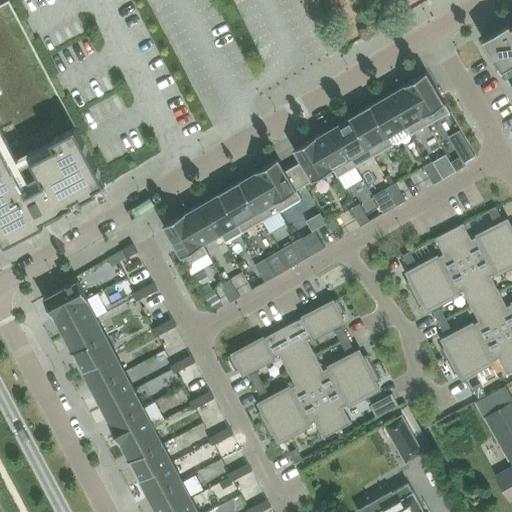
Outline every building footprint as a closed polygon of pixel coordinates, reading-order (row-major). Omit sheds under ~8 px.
[(0,241),(2,245),(44,223),(42,219),(107,185),(10,2),(9,0),(8,0),(0,4),(0,241)] [(511,22),(483,39),(483,40),(484,40),(502,71),(503,71),(503,70),(511,64),(511,22)] [(427,72),(405,84),(428,124),(450,112),(427,72)] [(428,125),(428,124),(405,84),(405,85),(388,95),(406,126),(405,126),(410,135),(428,124),(428,125)] [(389,135),(405,126),(406,126),(388,95),(371,105),(371,104),(370,105),(388,136),(389,135)] [(350,116),(373,156),(394,144),(389,135),(388,136),(370,105),(350,116)] [(350,117),(333,127),(356,166),(373,156),(350,116),(350,117)] [(337,177),(356,166),(333,127),(316,137),(316,136),(315,137),(333,168),(333,169),(337,177)] [(304,185),(333,169),(333,168),(315,137),(294,149),(301,161),(293,166),(304,185)] [(451,162),(456,171),(465,166),(460,156),(451,162)] [(304,185),(293,166),(286,170),(278,158),(257,171),(280,211),(302,198),(297,190),(304,185)] [(428,175),(438,170),(432,161),(428,164),(423,166),(428,175)] [(438,170),(428,175),(433,184),(443,179),(438,170)] [(280,211),(257,171),(256,171),(257,171),(240,181),(240,180),(239,181),(262,221),(279,211),(280,211)] [(389,174),(385,177),(391,185),(394,183),(389,174)] [(242,233),(262,221),(239,181),(220,192),(238,223),(237,224),(242,233)] [(391,197),(400,191),(395,183),(394,183),(391,185),(386,188),(391,197)] [(400,191),(391,197),(396,206),(405,200),(400,191)] [(220,234),(237,224),(238,223),(220,192),(219,193),(202,203),(220,234)] [(185,212),(184,213),(203,244),(220,234),(202,203),(185,213),(185,212)] [(355,217),(365,212),(360,203),(350,209),(355,217)] [(496,206),(488,210),(494,221),(502,217),(496,206)] [(365,212),(355,217),(361,226),(370,221),(365,212)] [(208,253),(203,244),(184,213),(163,225),(186,265),(208,253)] [(449,230),(467,265),(511,240),(511,224),(510,226),(507,220),(471,239),(465,227),(466,226),(464,223),(449,230)] [(412,293),(467,265),(449,230),(435,238),(437,242),(444,254),(408,272),(411,278),(406,281),(412,293)] [(297,251),(307,246),(302,237),(292,242),(297,251)] [(511,240),(467,265),(485,298),(499,291),(498,288),(497,288),(491,276),(511,264),(511,240)] [(133,243),(122,249),(122,250),(127,258),(137,252),(133,243)] [(307,246),(297,251),(303,260),(312,255),(307,246)] [(410,251),(403,255),(408,266),(416,262),(410,251)] [(260,273),(269,267),(264,259),(255,264),(260,273)] [(470,306),(485,298),(467,265),(412,293),(419,306),(424,303),(427,309),(463,290),(469,302),(469,303),(470,306)] [(269,267),(260,273),(265,282),(275,276),(269,267)] [(204,271),(196,275),(201,286),(210,281),(204,271)] [(43,297),(53,316),(88,298),(78,279),(43,297)] [(225,293),(234,288),(229,279),(220,284),(225,293)] [(153,282),(143,287),(147,295),(157,290),(153,282)] [(209,283),(200,288),(204,294),(213,289),(209,283)] [(143,287),(132,293),(136,301),(147,295),(143,287)] [(234,288),(225,293),(230,302),(239,297),(234,288)] [(485,298),(503,332),(511,326),(511,303),(507,306),(500,294),(501,294),(499,291),(485,298)] [(88,299),(88,298),(53,316),(54,317),(63,334),(97,316),(88,299)] [(297,319),(283,327),(301,362),(316,354),(314,351),(314,352),(307,339),(343,321),(340,315),(345,312),(338,298),(330,302),(331,302),(297,320),(297,319)] [(441,348),(448,361),(503,332),(485,298),(470,306),(472,309),(473,308),(479,320),(443,339),(446,345),(441,348)] [(433,312),(439,323),(446,319),(440,308),(433,312)] [(106,335),(97,316),(63,334),(72,351),(72,352),(106,335)] [(172,318),(162,324),(166,331),(176,326),(172,318)] [(452,330),(446,319),(439,323),(444,334),(452,330)] [(162,324),(151,329),(155,337),(166,331),(162,324)] [(511,326),(503,332),(511,349),(511,326)] [(285,366),(287,369),(301,362),(283,327),(268,335),(269,335),(236,352),(228,356),(236,370),(241,367),(244,373),(280,354),(286,366),(285,366)] [(340,341),(348,337),(342,327),(335,331),(340,341)] [(506,374),(511,370),(511,349),(503,332),(448,361),(454,373),(460,371),(463,376),(498,358),(505,370),(504,370),(506,374)] [(116,353),(106,335),(72,352),(82,370),(116,353)] [(348,337),(340,341),(346,352),(354,348),(348,337)] [(301,362),(319,396),(374,367),(367,354),(362,357),(359,351),(323,370),(317,358),(318,357),(316,354),(301,362)] [(125,371),(116,353),(82,370),(82,371),(83,371),(92,388),(125,371)] [(181,360),(185,367),(195,362),(191,354),(181,360)] [(185,367),(181,360),(170,365),(174,373),(185,367)] [(258,412),(264,424),(319,396),(301,362),(287,369),(289,373),(289,372),(295,384),(260,403),(263,409),(258,412)] [(319,396),(337,430),(352,422),(350,418),(349,419),(343,407),(378,388),(375,382),(381,379),(374,367),(319,396)] [(135,389),(125,371),(92,388),(101,406),(135,389)] [(249,375),(255,386),(262,382),(257,371),(249,375)] [(268,393),(262,382),(255,386),(261,397),(268,393)] [(480,383),(472,387),(478,398),(486,394),(480,383)] [(144,407),(135,389),(101,406),(110,423),(110,424),(110,425),(144,407)] [(210,390),(200,396),(204,403),(214,398),(210,390)] [(392,393),(370,405),(376,417),(399,405),(392,393)] [(200,396),(189,401),(193,409),(204,403),(200,396)] [(323,438),(337,430),(319,396),(264,424),(271,437),(276,434),(279,440),(315,421),(321,433),(321,434),(323,438)] [(511,401),(485,417),(509,459),(511,457),(511,401)] [(144,407),(110,425),(120,443),(154,425),(144,407)] [(390,421),(399,438),(394,441),(406,462),(423,452),(402,414),(390,421)] [(154,425),(120,443),(121,443),(129,460),(129,461),(163,443),(154,425)] [(229,426),(219,432),(223,440),(233,434),(229,426)] [(219,432),(208,438),(212,445),(223,440),(219,432)] [(129,461),(139,479),(173,461),(163,443),(129,461)] [(297,448),(289,452),(295,463),(303,459),(297,448)] [(182,479),(173,461),(139,479),(139,480),(140,479),(149,497),(182,479)] [(248,463),(238,468),(242,476),(252,470),(248,463)] [(511,499),(511,466),(496,475),(510,500),(511,499)] [(238,468),(227,474),(231,481),(242,476),(238,468)] [(149,497),(156,511),(163,511),(192,497),(182,479),(149,497)] [(412,492),(408,485),(408,484),(407,484),(392,493),(392,492),(391,493),(392,494),(396,502),(377,511),(424,511),(414,493),(413,492),(412,492)] [(199,511),(192,497),(163,511),(199,511)] [(267,499),(257,504),(261,511),(271,506),(267,499)]
